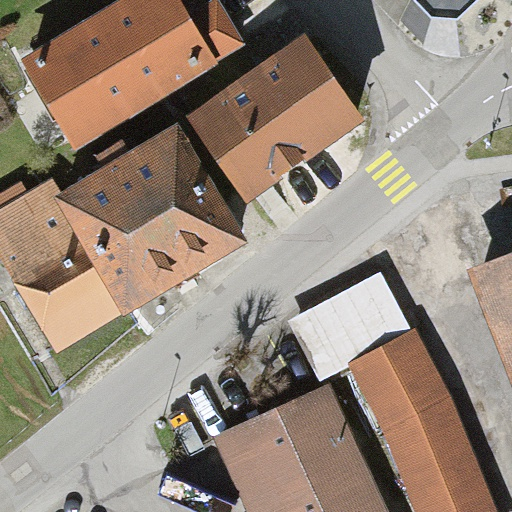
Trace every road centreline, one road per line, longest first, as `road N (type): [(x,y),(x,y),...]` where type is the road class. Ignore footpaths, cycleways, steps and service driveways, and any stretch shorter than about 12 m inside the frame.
road 1 (residential): [(448,127),(0,502)]
road 2 (residential): [(332,0),(448,127)]
